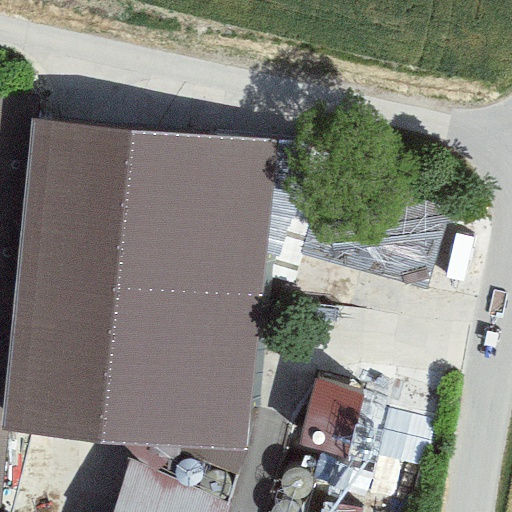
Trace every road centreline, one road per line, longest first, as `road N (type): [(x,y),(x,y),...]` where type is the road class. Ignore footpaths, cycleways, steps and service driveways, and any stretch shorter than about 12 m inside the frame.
road 1 (track): [(0,21),(511,135)]
road 2 (residential): [(468,511),(511,309)]
